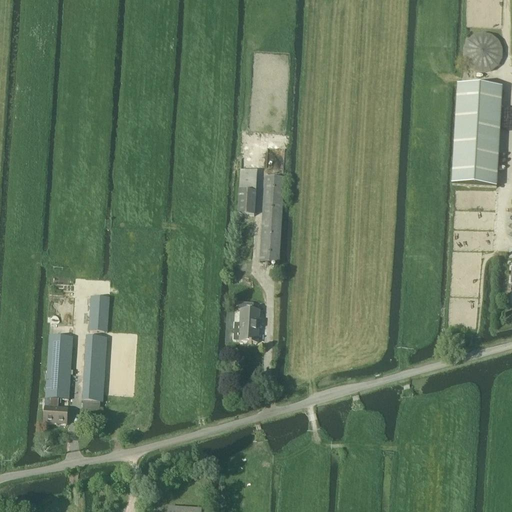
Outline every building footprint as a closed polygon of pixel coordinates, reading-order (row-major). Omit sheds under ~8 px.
[(466,42),(462,50),(463,59),(466,67),(473,73),(482,74),(490,73),(498,68),(502,60),(502,51),(498,43),(491,37),(483,35),(474,36),(466,42)] [(457,86),(451,186),(496,189),(502,89),(457,86)] [(239,192),(238,216),(242,217),(250,217),(254,217),(255,193),(257,172),(240,171),(239,192)] [(265,178),(260,264),(278,265),(283,179),(265,178)] [(93,300),(90,333),(101,334),(108,334),(110,301),(109,301),(103,300),(93,300)] [(234,325),(233,343),(239,343),(249,344),(249,345),(251,345),(251,344),(257,345),(259,312),(252,312),(253,306),(238,305),(238,312),(240,312),(241,312),(240,325),(234,325)] [(45,410),(44,427),(67,428),(68,412),(59,411),(60,402),(69,403),(73,340),(50,339),(46,402),(49,402),(49,411),(45,410)] [(87,340),(82,404),(97,405),(103,405),(107,341),(101,341),(87,340)]
